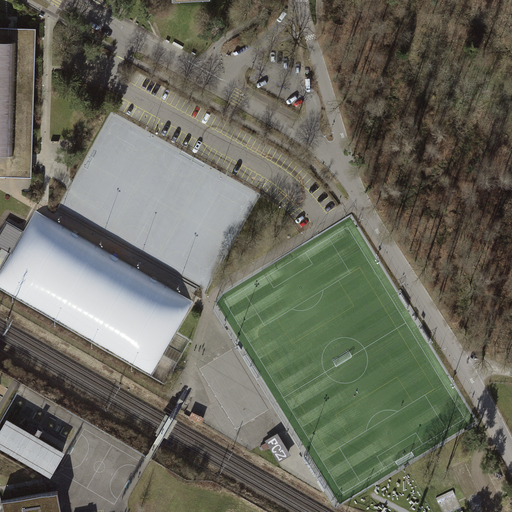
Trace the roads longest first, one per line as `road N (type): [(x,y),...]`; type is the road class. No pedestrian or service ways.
road 1 (residential): [(343,167),(511,457)]
road 2 (residential): [(298,0),(343,167)]
road 3 (residential): [(199,77),(306,136),(343,167)]
